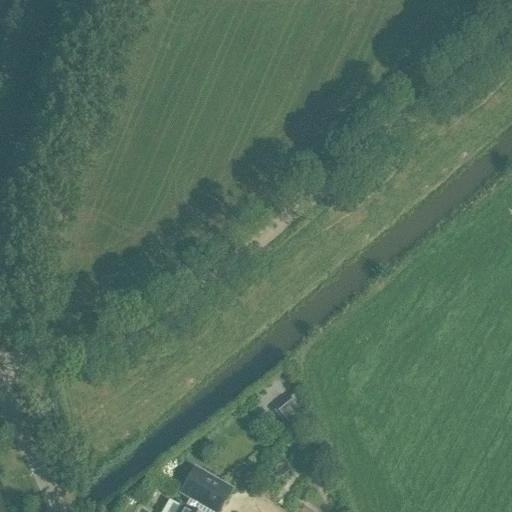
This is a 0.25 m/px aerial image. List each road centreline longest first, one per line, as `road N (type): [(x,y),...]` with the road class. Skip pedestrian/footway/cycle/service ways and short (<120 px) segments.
road 1 (unclassified): [(0,369),(144,333),(511,29)]
road 2 (unclassified): [(56,511),(0,402)]
